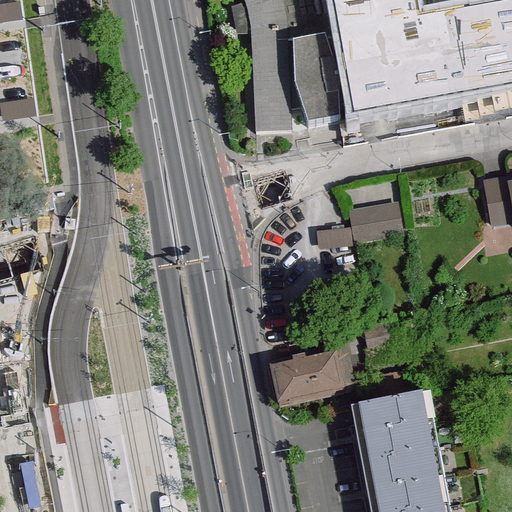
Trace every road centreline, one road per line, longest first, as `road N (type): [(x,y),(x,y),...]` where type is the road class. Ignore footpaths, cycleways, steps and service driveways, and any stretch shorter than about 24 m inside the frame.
road 1 (primary): [(249,511),(151,0)]
road 2 (primary): [(141,0),(144,116),(211,511)]
road 3 (primary): [(284,511),(220,192)]
road 4 (residential): [(511,135),(220,192)]
road 5 (primary): [(220,192),(161,0)]
